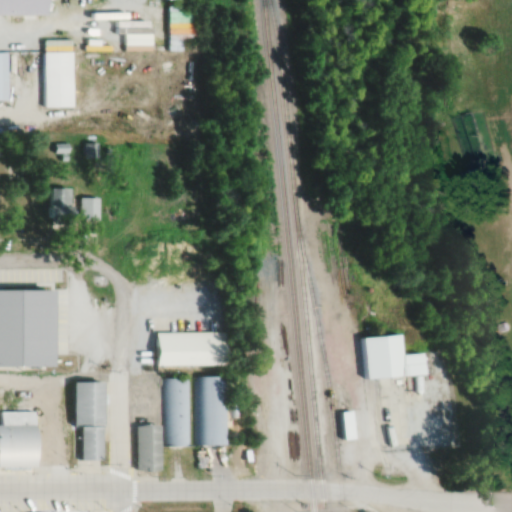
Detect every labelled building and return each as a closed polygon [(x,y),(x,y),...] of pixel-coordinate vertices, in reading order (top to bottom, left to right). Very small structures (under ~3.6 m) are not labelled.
[(0,0),(45,0),(45,14),(0,12),(0,0)] [(166,34),(192,34),(192,13),(166,13),(166,34)] [(41,106),(40,38),(69,38),(69,106),(41,106)] [(461,171),(464,185),(480,181),(477,168),(461,171)] [(97,221),(97,198),(79,198),(79,221),(97,221)] [(0,360),(0,286),(51,286),(51,360),(0,360)] [(154,328),(221,328),(221,362),(154,362),(154,328)] [(408,439),(403,377),(420,376),(418,354),(398,356),(396,336),(359,339),(362,381),(375,379),(377,396),(383,396),(384,410),(379,411),(382,441),(408,439)] [(193,441),(191,375),(220,373),(223,439),(193,441)] [(163,444),(160,376),(184,375),(187,443),(163,444)] [(73,421),(72,378),(101,377),(102,420),(73,421)] [(341,436),(339,410),(351,409),(354,435),(341,436)] [(31,412),(0,412),(0,467),(32,467),(31,412)] [(133,427),(133,473),(157,473),(157,427),(133,427)]
